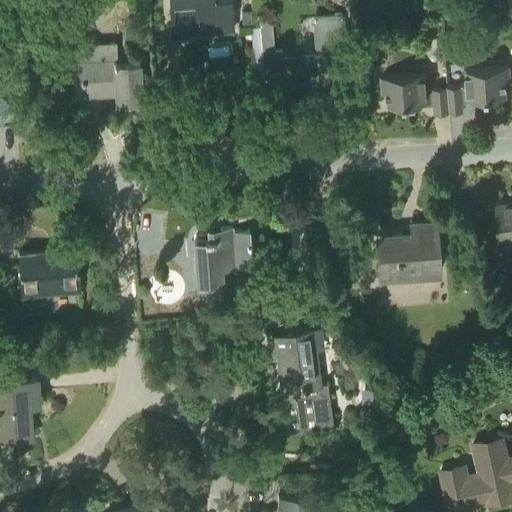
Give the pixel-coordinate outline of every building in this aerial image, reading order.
[(169,0),(173,36),(232,30),(229,0),(169,0)] [(251,9),(242,9),(242,23),(251,22),(251,9)] [(346,83),(340,13),(294,17),(296,33),(313,31),(315,53),(282,56),(282,50),(274,51),(271,19),(259,20),(263,67),(282,66),(284,88),(346,83)] [(96,42),(94,39),(75,40),(73,42),(75,89),(76,104),(84,108),(106,108),(106,102),(116,101),(140,100),(138,63),(116,64),(116,59),(115,41),(96,42)] [(448,86),(449,111),(463,111),(462,99),(506,96),(505,83),(510,83),(509,66),(466,69),(467,84),(448,86)] [(449,111),(448,86),(425,87),(424,72),(381,75),(382,92),(387,92),(388,105),(433,101),(434,113),(449,111)] [(0,89),(0,125),(17,125),(16,89),(0,89)] [(511,247),(511,202),(497,204),(500,248),(511,247)] [(379,277),(438,273),(434,221),(410,223),(410,231),(376,233),(379,277)] [(233,229),(232,226),(207,228),(207,237),(194,239),(193,239),(196,286),(196,285),(224,283),(223,267),(252,266),(249,229),(233,229)] [(21,292),(79,289),(77,248),(19,251),(21,292)] [(308,271),(307,258),(293,259),(294,272),(308,271)] [(278,392),(283,432),(333,426),(327,382),(321,383),(317,349),(323,349),(320,327),(295,330),(293,314),(272,316),(274,332),(267,333),(270,356),(279,355),(283,391),(278,392)] [(0,437),(30,435),(27,396),(37,395),(36,378),(0,380),(0,437)] [(511,455),(508,457),(504,436),(474,443),(481,474),(467,476),(465,465),(441,470),(450,509),(511,495),(511,455)] [(356,451),(347,450),(346,459),(355,460),(356,451)] [(327,511),(328,496),(278,493),(277,511),(279,511),(327,511)]
